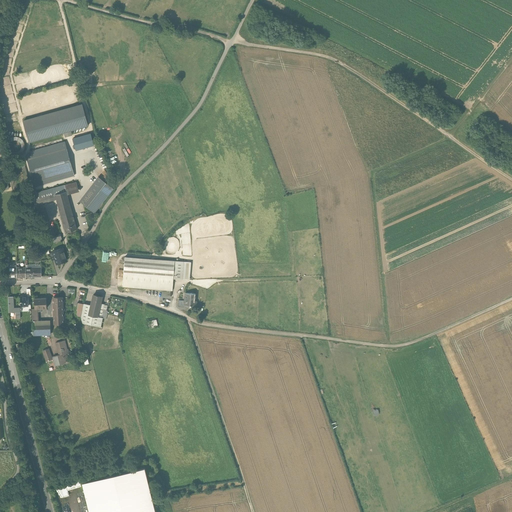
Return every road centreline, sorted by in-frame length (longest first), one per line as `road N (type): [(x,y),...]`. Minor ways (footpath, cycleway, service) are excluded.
road 1 (track): [(59,0),(104,169),(123,186),(201,103),(232,42)]
road 2 (track): [(389,346),(373,175),(450,138),(511,60)]
road 3 (track): [(187,318),(395,346),(511,299)]
road 4 (track): [(232,42),(341,64),(511,178)]
road 5 (track): [(187,318),(253,511)]
road 6 (secondary): [(0,322),(49,511)]
road 7 (track): [(232,42),(63,0)]
road 8 (unclassified): [(57,281),(187,318)]
